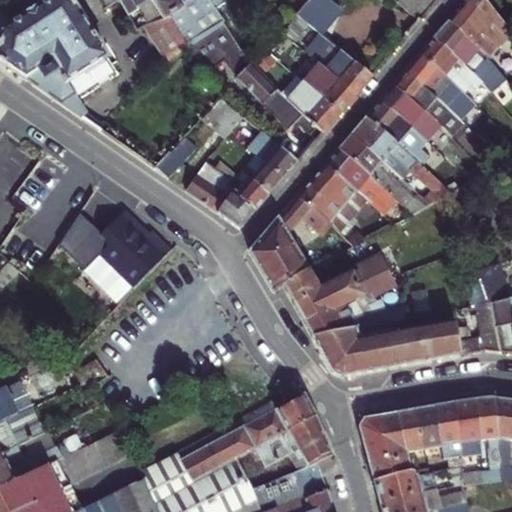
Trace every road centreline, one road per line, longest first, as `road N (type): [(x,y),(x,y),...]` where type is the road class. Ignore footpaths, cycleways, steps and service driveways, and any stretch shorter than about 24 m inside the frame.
road 1 (residential): [(454,0),(235,252)]
road 2 (residential): [(235,252),(0,87)]
road 3 (residential): [(511,378),(325,404)]
road 4 (residential): [(325,404),(235,252)]
